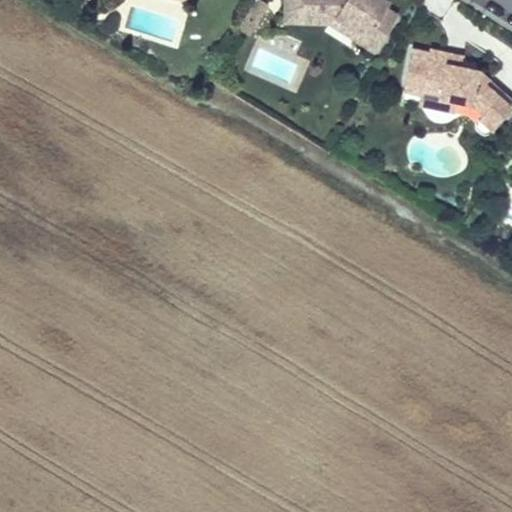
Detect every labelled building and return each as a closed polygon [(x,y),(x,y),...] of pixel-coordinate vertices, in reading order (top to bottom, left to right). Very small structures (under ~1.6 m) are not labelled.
[(385,14),(390,5),(381,0),(288,0),(287,21),(333,26),(337,20),(368,40),(385,14)] [(255,36),(272,9),(260,1),(251,15),(242,28),(255,36)] [(368,40),(337,20),(333,26),(326,37),(352,54),(355,49),(372,60),(396,21),(385,14),(368,40)] [(476,104),(469,92),(442,75),(447,67),(431,56),(430,60),(414,50),(391,88),(407,98),(410,93),(423,101),(420,106),(438,116),(449,123),(460,137),(468,132),(477,146),(490,138),(471,108),(476,104)] [(438,116),(420,106),(423,101),(410,93),(407,98),(391,88),(387,95),(403,105),(402,106),(433,125),(438,116)] [(477,146),(468,132),(460,137),(456,140),(464,154),(477,146)]
